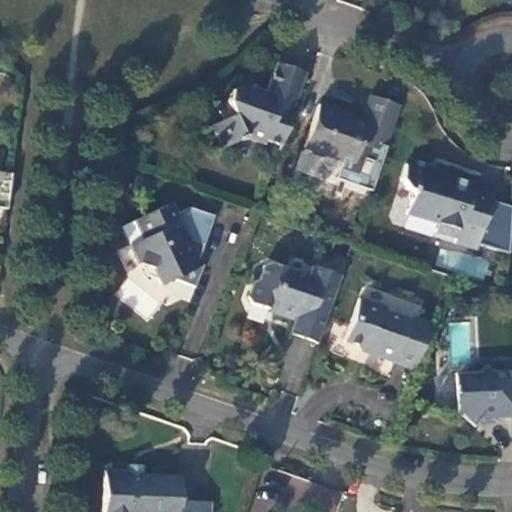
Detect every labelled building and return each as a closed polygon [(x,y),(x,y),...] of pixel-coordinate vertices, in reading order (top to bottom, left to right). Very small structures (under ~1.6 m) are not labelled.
[(280,146),(304,74),(274,63),(264,91),(243,84),(229,90),(226,102),(216,107),(223,120),(213,125),(222,147),(237,140),(237,141),(243,138),(263,145),(265,140),(280,146)] [(384,148),(399,107),(369,95),(359,123),(338,115),(336,111),(317,104),(302,148),(306,149),(308,152),(322,157),(326,156),(352,164),(359,145),(365,142),(384,148)] [(435,232),(456,239),(454,243),(475,249),(476,244),(485,215),(465,209),(471,189),(472,185),(428,171),(424,164),(413,160),(405,164),(400,180),(405,189),(413,192),(406,214),(437,224),(435,232)] [(0,207),(6,209),(11,174),(0,173),(0,207)] [(465,209),(485,215),(491,196),(471,189),(465,209)] [(485,215),(476,244),(507,253),(511,207),(490,201),(485,215)] [(129,245),(138,264),(152,268),(160,286),(173,279),(194,287),(201,266),(205,264),(201,256),(199,256),(213,217),(187,208),(175,213),(170,203),(134,221),(142,239),(129,245)] [(121,227),(129,245),(142,239),(134,221),(121,227)] [(315,256),(312,266),(340,276),(345,262),(332,257),(330,262),(315,256)] [(288,333),(317,343),(340,276),(312,266),(308,277),(268,264),(263,265),(258,280),(253,282),(248,298),(250,303),(267,309),(273,306),(277,307),(275,313),(293,320),(288,333)] [(413,370),(429,323),(413,318),(408,320),(385,312),(386,308),(358,298),(343,341),(373,352),(371,355),(413,370)] [(511,370),(490,372),(484,366),(478,372),(459,373),(460,399),(452,408),(474,427),(482,418),(489,418),(493,422),(497,417),(509,417),(508,409),(511,408),(511,370)] [(451,374),(452,408),(460,399),(459,373),(451,374)] [(126,472),(128,472),(128,475),(141,475),(141,466),(126,466),(126,472)] [(179,477),(141,475),(128,475),(128,472),(126,472),(104,471),(102,511),(209,511),(210,503),(179,502),(179,477)]
